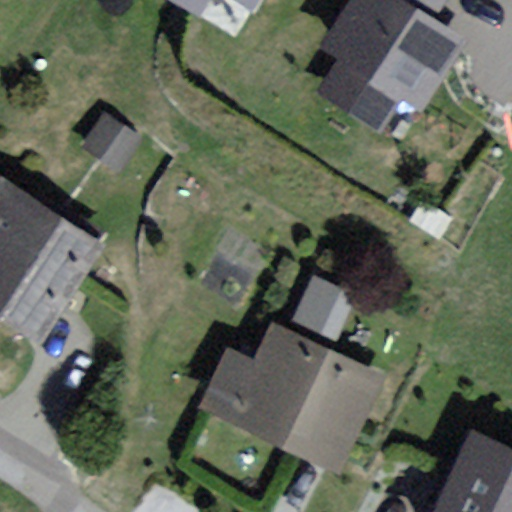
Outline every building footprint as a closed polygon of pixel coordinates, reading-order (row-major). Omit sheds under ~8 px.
[(157,0),(232,49),(264,0),(157,0)] [(331,87),(378,117),(400,84),(419,96),(454,41),(425,22),(438,0),(359,0),(333,41),(352,54),(331,87)] [(147,147),(106,117),(80,153),(121,183),(147,147)] [(0,180),(0,333),(21,349),(94,251),(0,180)] [(334,321),(348,285),(315,272),(301,308),(334,321)] [(217,351),(188,409),(326,478),(374,381),(263,326),(243,365),(217,351)] [(511,511),(511,459),(455,432),(415,511),(511,511)]
